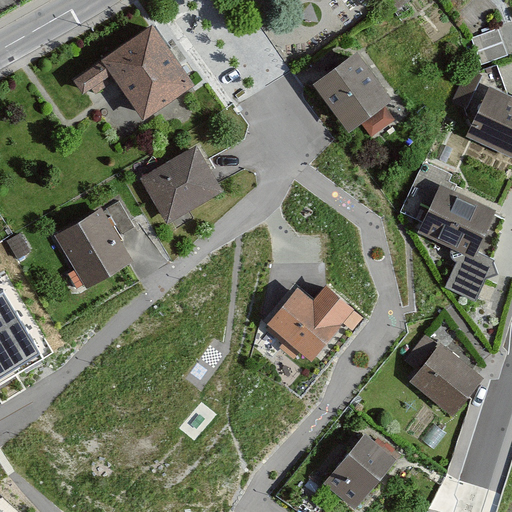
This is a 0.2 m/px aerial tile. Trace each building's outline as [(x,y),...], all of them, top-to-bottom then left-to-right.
[(147,15),(64,78),(76,95),(106,73),(145,124),(199,83),(147,15)] [(498,24),(477,33),(488,59),(509,51),(498,24)] [(364,47),(319,80),(355,128),(363,122),(373,135),(396,118),(387,106),(400,97),(364,47)] [(511,93),(496,86),(470,134),(511,149),(511,93)] [(192,145),(139,178),(169,224),(221,191),(192,145)] [(503,209),(449,185),(430,226),(470,244),(452,285),(482,298),(502,254),(486,248),(503,209)] [(106,206),(57,233),(87,288),(137,261),(106,206)] [(0,215),(0,246),(13,239),(0,215)] [(298,291),(270,325),(324,369),(366,317),(328,287),(314,304),(298,291)] [(0,291),(0,379),(41,355),(3,290),(0,291)] [(441,338),(414,377),(467,413),(494,374),(441,338)] [(365,426),(322,483),(361,511),(366,511),(407,457),(365,426)] [(0,511),(17,511),(0,496),(0,511)]
